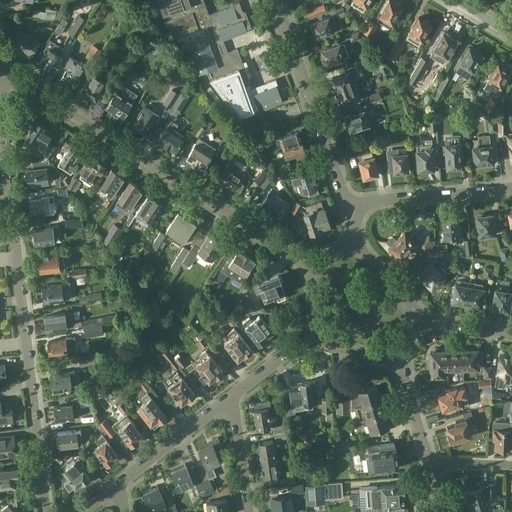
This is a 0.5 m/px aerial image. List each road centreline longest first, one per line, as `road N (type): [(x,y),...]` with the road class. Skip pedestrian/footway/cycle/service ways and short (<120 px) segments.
road 1 (residential): [(45,511),(0,117)]
road 2 (residential): [(317,271),(0,71)]
road 3 (residential): [(347,207),(275,0)]
road 4 (residential): [(347,207),(511,188)]
road 5 (residential): [(120,483),(230,397)]
